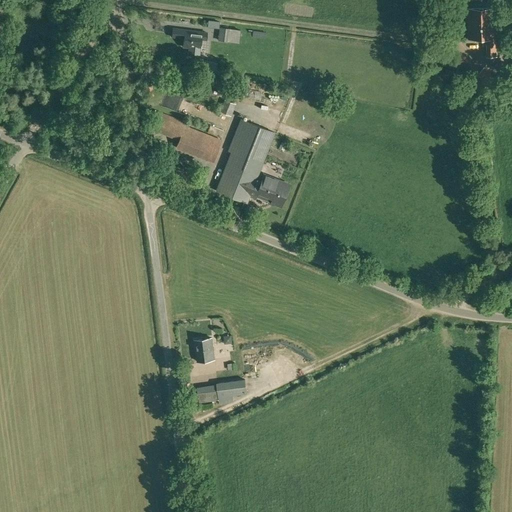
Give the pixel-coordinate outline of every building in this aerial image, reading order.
[(487,57),(496,56),(495,8),(468,8),(469,39),(487,39),(487,57)] [(220,24),(210,22),(209,27),(219,29),(218,41),(229,43),(231,29),(220,28),(220,24)] [(207,33),(173,28),(172,36),(184,38),(183,46),(189,47),(189,53),(199,54),(200,46),(201,39),(206,40),(207,33)] [(216,72),(217,63),(205,61),(203,70),(216,72)] [(483,91),(496,78),(484,67),(472,80),(483,91)] [(230,115),(235,104),(225,100),(221,112),(230,115)] [(154,111),(148,129),(178,141),(184,126),(185,123),(154,111)] [(226,168),(217,191),(246,202),(249,195),(255,197),(256,196),(270,202),(278,180),(263,174),(261,179),(261,181),(255,179),(256,175),(273,132),(241,119),(228,150),(232,152),(227,164),(226,168)] [(221,140),(214,137),(205,159),(213,162),(221,140)] [(182,160),(172,156),(170,162),(180,165),(182,160)] [(199,175),(177,167),(170,186),(191,194),(199,175)] [(278,180),(270,202),(280,206),(289,184),(278,180)] [(198,361),(214,359),(211,338),(195,340),(198,361)] [(217,382),(217,385),(198,388),(199,402),(219,399),(218,393),(248,390),(246,378),(236,379),(217,382)]
